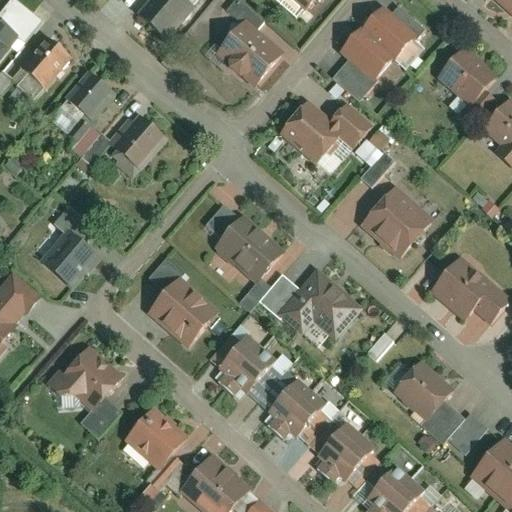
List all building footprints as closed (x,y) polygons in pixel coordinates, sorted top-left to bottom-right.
[(150,0),(135,19),(165,42),(190,11),(176,0),(150,0)] [(239,27),(251,37),(263,24),(236,0),(224,14),(239,27)] [(270,0),(296,22),(314,0),(270,0)] [(511,19),(511,0),(480,0),(486,5),(490,0),(511,19)] [(10,1),(0,13),(0,30),(15,42),(21,47),(40,24),(10,1)] [(396,8),(386,19),(414,43),(423,32),(396,8)] [(360,37),(390,63),(394,66),(414,43),(386,19),(380,14),(360,37)] [(213,57),(254,92),(280,62),(251,37),(239,27),(213,57)] [(0,60),(15,42),(0,30),(0,60)] [(360,37),(358,35),(339,57),(345,62),(371,85),(390,63),(360,37)] [(31,104),(70,60),(46,40),(10,82),(8,84),(12,87),(31,104)] [(483,94),(494,82),(460,53),(434,83),(464,109),(468,112),(483,94)] [(371,85),(345,62),(329,80),(357,105),(373,87),(371,85)] [(8,84),(10,82),(2,74),(0,76),(0,98),(1,99),(12,87),(8,84)] [(91,127),(113,100),(85,77),(62,103),(91,127)] [(494,103),(483,94),(468,112),(464,109),(457,117),(471,129),(494,103)] [(511,109),(504,102),(479,132),(499,149),(493,156),(511,172),(511,109)] [(342,106),(323,128),(337,140),(336,141),(350,153),(370,130),(342,106)] [(323,128),(300,107),(274,136),(312,169),(336,141),(337,140),(323,128)] [(115,168),(131,182),(164,143),(136,120),(132,124),(128,121),(109,144),(104,150),(106,151),(120,163),(115,168)] [(80,161),(98,139),(89,131),(70,153),(80,161)] [(104,150),(109,144),(100,137),(98,139),(80,161),(90,170),(106,151),(104,150)] [(383,156),(360,182),(370,191),(393,166),(383,156)] [(390,193),(359,229),(400,264),(431,228),(390,193)] [(218,245),(238,222),(221,208),(202,231),(218,245)] [(53,227),(64,237),(80,251),(95,234),(68,210),(53,227)] [(213,251),(252,283),(278,252),(239,220),(238,222),(218,245),(213,251)] [(80,251),(64,237),(39,266),(71,293),(96,264),(80,251)] [(428,295),(463,324),(471,314),(491,290),(492,289),(458,260),(428,295)] [(148,283),(165,297),(174,287),(183,275),(166,261),(148,283)] [(311,325),(334,345),(360,314),(315,276),(300,294),(278,319),(281,321),(301,338),(311,325)] [(11,277),(0,289),(0,354),(10,342),(6,338),(38,300),(11,277)] [(278,319),(300,294),(281,278),(257,306),(279,324),(281,321),(278,319)] [(146,318),(185,352),(213,321),(174,287),(165,297),(146,318)] [(491,290),(471,314),(488,328),(508,305),(491,290)] [(207,363),(216,372),(243,341),(234,332),(207,363)] [(238,391),(246,399),(274,367),(243,341),(216,372),(223,378),(216,386),(231,399),(238,391)] [(89,413),(91,415),(103,401),(121,382),(86,350),(61,377),(57,374),(44,388),(57,400),(74,399),(89,413)] [(274,367),(246,399),(256,407),(283,375),(274,367)] [(393,397),(425,424),(442,405),(451,394),(418,367),(393,397)] [(283,375),(256,407),(265,415),(291,385),(292,383),(283,375)] [(286,435),(294,442),(297,439),(321,412),(291,385),(265,415),(263,417),(271,424),(267,428),(281,440),(286,435)] [(120,415),(103,401),(91,415),(89,413),(78,426),(96,442),(120,415)] [(464,423),(442,405),(425,424),(420,430),(443,449),(447,444),(464,423)] [(321,412),(297,439),(309,449),(332,421),(321,412)] [(122,446),(154,474),(169,457),(182,443),(150,415),(122,446)] [(464,423),(447,444),(465,459),(487,432),(469,417),(464,423)] [(332,421),(309,449),(318,457),(341,429),(332,421)] [(337,479),(344,485),(345,483),(368,456),(370,453),(341,429),(318,457),(315,460),(322,466),(316,474),(331,487),(337,479)] [(470,481),(507,511),(511,511),(511,456),(499,446),(470,481)] [(379,466),(368,456),(345,483),(357,493),(379,466)] [(181,467),(169,457),(154,474),(146,483),(157,494),(164,486),(181,467)] [(230,511),(246,494),(249,490),(211,458),(197,474),(181,494),(201,511),(230,511)] [(184,463),(181,467),(164,486),(178,498),(181,494),(197,474),(184,463)] [(389,474),(379,466),(357,493),(366,501),(389,474)] [(409,511),(419,501),(425,495),(394,468),(389,474),(366,501),(364,502),(371,508),(368,511),(409,511)] [(249,511),(257,503),(246,494),(230,511),(249,511)] [(424,511),(428,508),(419,501),(409,511),(424,511)] [(270,511),(258,502),(257,503),(249,511),(270,511)]
